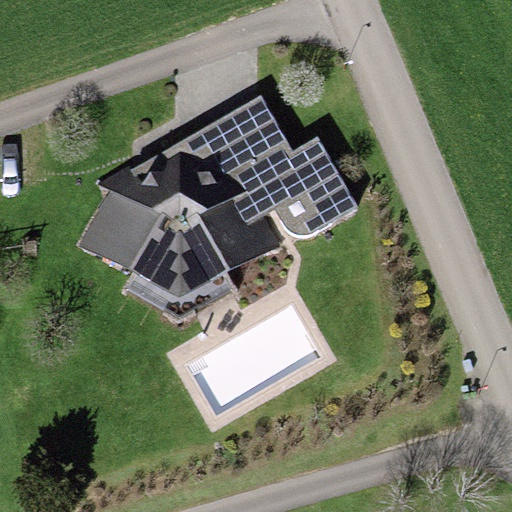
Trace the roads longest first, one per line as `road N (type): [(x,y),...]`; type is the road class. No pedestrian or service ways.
road 1 (residential): [(0,115),(350,0),(511,396)]
road 2 (residential): [(224,511),(511,430)]
